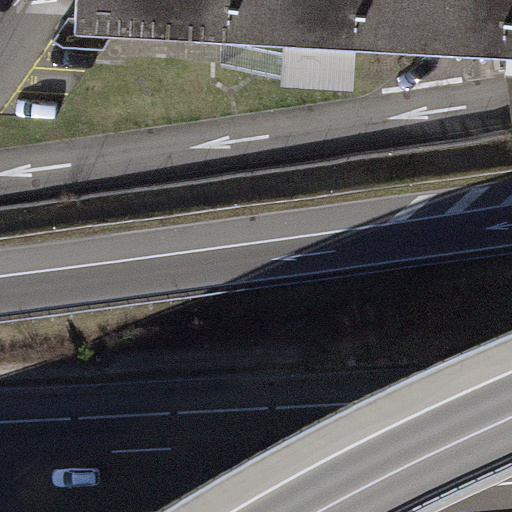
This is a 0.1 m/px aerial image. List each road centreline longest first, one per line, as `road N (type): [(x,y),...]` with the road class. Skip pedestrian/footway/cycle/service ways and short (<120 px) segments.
road 1 (motorway): [(511,99),(0,175)]
road 2 (motorway): [(511,225),(0,297)]
road 3 (motorway): [(264,475),(0,461)]
road 4 (motorway): [(511,456),(264,475)]
road 5 (motorway): [(511,418),(321,511)]
road 6 (motorway): [(264,475),(58,511)]
